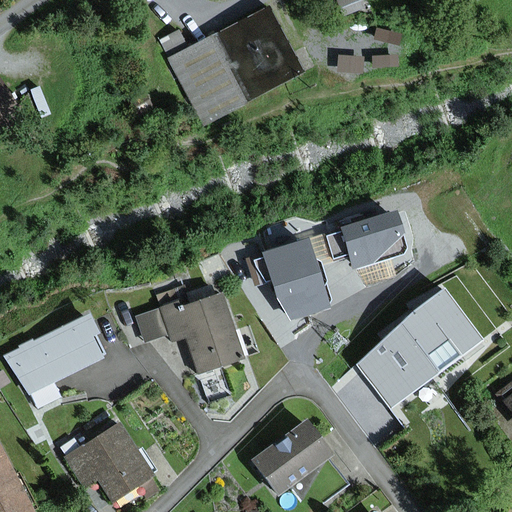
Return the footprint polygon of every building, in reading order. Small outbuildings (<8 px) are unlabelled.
[(359,0),(339,0),(337,1),(343,15),(362,7),(359,0)] [(268,8),(169,58),(203,125),(302,74),(268,8)] [(0,89),(0,131),(19,118),(0,89)] [(389,215),(341,230),(349,254),(353,265),(400,250),(389,215)] [(302,242),(264,253),(276,296),(290,319),(322,309),(312,273),(302,242)] [(408,313),(354,366),(388,412),(483,347),(441,289),(408,313)] [(221,300),(173,313),(191,380),(238,367),(221,300)] [(103,359),(84,319),(4,357),(23,397),(103,359)] [(511,387),(501,396),(511,409),(511,387)] [(305,425),(253,464),(276,493),(327,454),(323,449),(305,425)] [(114,427),(62,462),(95,510),(147,474),(114,427)] [(24,511),(0,460),(0,511),(24,511)]
